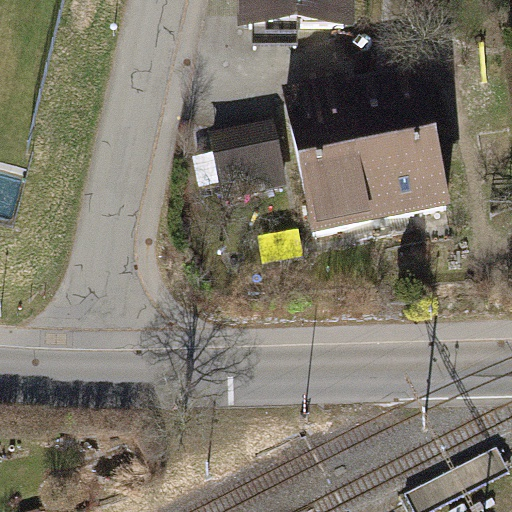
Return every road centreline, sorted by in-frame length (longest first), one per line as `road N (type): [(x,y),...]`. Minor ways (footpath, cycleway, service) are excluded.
road 1 (tertiary): [(79,377),(511,371)]
road 2 (residential): [(79,377),(169,0)]
